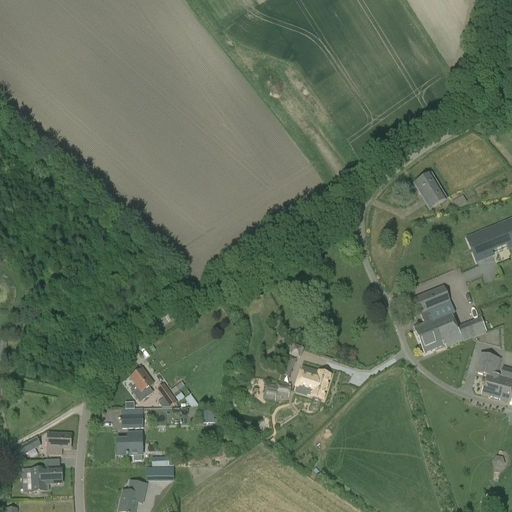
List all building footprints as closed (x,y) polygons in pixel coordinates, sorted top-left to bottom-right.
[(431,175),(414,185),(430,211),(447,200),(431,175)] [(463,197),(450,204),(454,211),(467,204),(463,197)] [(511,219),(498,225),(508,251),(511,249),(511,219)] [(465,239),(469,249),(487,241),(483,231),(465,239)] [(443,347),(445,346),(443,343),(460,336),(463,343),(486,333),(487,333),(482,321),(479,321),(479,320),(456,328),(451,316),(455,315),(444,288),(414,300),(424,325),(414,329),(425,355),(444,347),(443,347)] [(302,353),(292,349),(282,376),(289,379),(296,359),(299,360),(299,359),(300,360),(302,354),(301,354),(302,353)] [(496,376),(500,360),(481,355),(476,374),(487,377),(482,396),(499,401),(499,402),(511,405),(511,400),(511,371),(503,369),(501,377),(496,376)] [(329,377),(303,369),(296,392),(322,400),(329,377)] [(130,379),(136,387),(130,391),(139,405),(153,394),(149,388),(153,385),(142,370),(130,379)] [(179,390),(184,387),(182,383),(170,389),(178,403),(184,399),(179,390)] [(290,386),(276,383),(275,387),(266,386),(264,400),(275,401),(276,397),(288,399),(290,386)] [(180,391),(184,398),(190,395),(186,387),(180,391)] [(177,404),(170,394),(158,404),(162,409),(171,409),(170,408),(177,404)] [(191,408),(196,404),(191,395),(185,399),(191,408)] [(143,410),(122,411),(122,416),(121,416),(121,430),(143,430),(143,410)] [(118,457),(133,457),(133,463),(142,462),(142,457),(141,434),(127,435),(128,441),(117,441),(118,457)] [(71,436),(48,435),(47,456),(59,457),(59,450),(70,450),(71,436)] [(37,439),(16,450),(20,458),(41,447),(37,439)] [(10,457),(2,460),(5,466),(12,464),(10,457)] [(503,458),(493,457),(492,467),(502,468),(503,458)] [(168,459),(160,459),(160,468),(168,468),(168,467),(168,461),(168,459)] [(31,471),(23,472),(24,486),(24,494),(49,492),(48,486),(62,485),(61,469),(31,471)] [(174,482),(174,469),(144,469),(144,481),(174,482)] [(131,483),(129,493),(124,492),(119,511),(134,511),(137,498),(143,499),(146,486),(131,483)]
